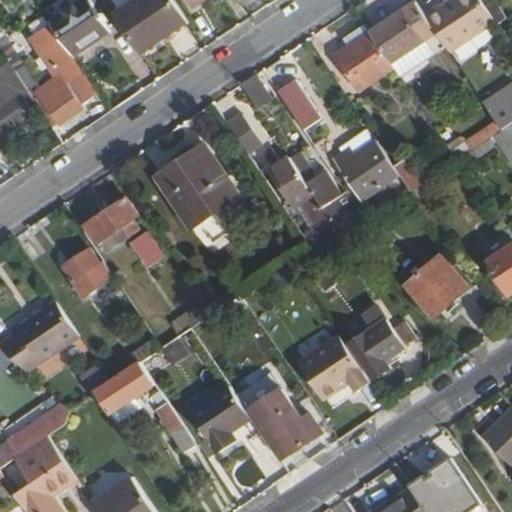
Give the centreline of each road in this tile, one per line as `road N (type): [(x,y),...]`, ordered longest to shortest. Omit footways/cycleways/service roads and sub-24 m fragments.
road 1 (residential): [(0,212),(316,0)]
road 2 (residential): [(511,360),(288,511)]
